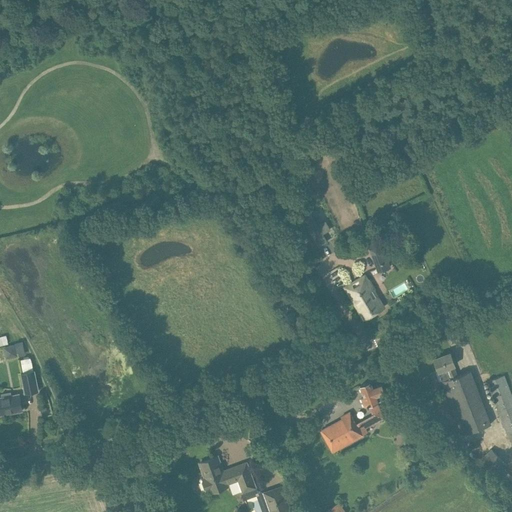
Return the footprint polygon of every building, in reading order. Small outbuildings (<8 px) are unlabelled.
[(304,220),(319,246),(327,241),(322,234),(330,229),(325,221),(318,226),(311,215),(304,220)] [(391,268),(382,242),(368,246),(378,272),(391,268)] [(375,288),(367,275),(346,287),(365,318),(383,307),(372,290),(375,288)] [(5,346),(6,355),(16,353),(14,344),(5,346)] [(457,376),(453,366),(455,365),(450,352),(441,356),(440,355),(435,357),(435,358),(434,359),(442,381),(457,376)] [(39,390),(35,370),(29,371),(22,373),(26,393),(39,390)] [(457,376),(442,381),(463,435),(491,424),(470,370),(457,376)] [(511,394),(504,374),(486,381),(507,434),(511,445),(511,394)] [(370,382),(360,386),(368,407),(372,405),(375,413),(356,424),(354,420),(354,419),(350,412),(341,417),(342,419),(321,430),(332,450),(367,432),(365,428),(383,418),(377,403),(378,403),(376,396),(384,393),(381,385),(373,389),(370,382)] [(0,414),(23,410),(20,393),(0,396),(0,414)] [(456,420),(440,402),(425,414),(440,433),(456,420)] [(506,465),(491,448),(479,460),(508,492),(511,487),(511,476),(503,467),(506,465)] [(284,452),(273,456),(276,464),(282,462),(287,460),(284,452)] [(201,478),(207,492),(210,491),(211,492),(228,486),(226,480),(237,476),(243,491),(255,487),(246,463),(223,471),(217,456),(200,463),(205,477),(201,478)] [(288,511),(292,511),(282,484),(263,492),(270,511),(288,511)] [(326,511),(348,511),(340,500),(325,510),(326,511)]
